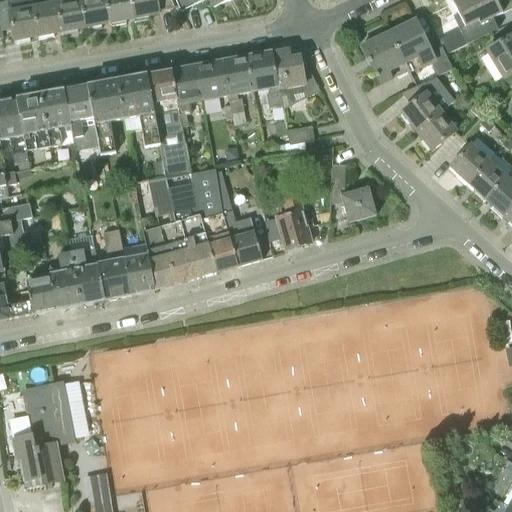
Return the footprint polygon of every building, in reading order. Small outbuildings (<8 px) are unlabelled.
[(14,43),(38,38),(31,0),(21,0),(0,4),(0,23),(2,32),(12,31),(14,43)] [(63,34),(57,3),(56,0),(31,0),(38,38),(63,34)] [(87,29),(81,0),(72,0),(73,0),(57,3),(63,34),(87,29)] [(111,25),(106,0),(81,0),(87,29),(111,25)] [(106,0),(111,25),(134,21),(129,0),(106,0)] [(129,0),(134,21),(159,16),(158,12),(174,9),(170,0),(129,0)] [(175,0),(181,13),(207,0),(209,0),(214,9),(232,0),(175,0)] [(466,30),(460,33),(467,46),(496,31),(491,20),(502,14),(495,0),(458,0),(452,3),(466,30)] [(387,36),(403,68),(417,62),(422,71),(431,67),(437,79),(453,72),(442,49),(431,54),(415,22),(387,36)] [(390,75),(403,68),(387,36),(361,48),(380,87),(393,81),(390,75)] [(511,36),(485,53),(503,82),(511,76),(511,36)] [(273,54),(280,94),(305,89),(307,99),(320,93),(310,73),(303,75),(299,58),(291,60),(290,51),(273,54)] [(269,110),(282,107),(280,94),(273,54),(247,59),(254,95),(266,93),(269,110)] [(241,97),(254,95),(247,59),(222,64),(228,99),(230,108),(232,115),(244,113),(241,97)] [(203,104),(228,99),(222,64),(197,69),(203,104)] [(190,106),(203,104),(197,69),(172,73),(183,129),(189,128),(186,117),(191,116),(190,106)] [(166,180),(191,176),(183,129),(172,73),(147,78),(159,145),(159,148),(166,180)] [(145,151),(159,148),(159,145),(147,78),(132,81),(139,121),(145,151)] [(125,123),(139,121),(132,81),(118,83),(125,123)] [(110,126),(125,123),(118,83),(103,86),(110,126)] [(417,133),(442,113),(444,111),(424,84),(402,96),(410,107),(402,113),(417,133)] [(116,155),(110,126),(103,86),(87,89),(93,122),(100,158),(116,155)] [(64,93),(73,145),(75,152),(87,150),(82,124),(93,122),(87,89),(64,93)] [(62,147),(73,145),(64,93),(40,97),(50,151),(63,148),(62,147)] [(37,153),(50,151),(40,97),(17,102),(27,151),(31,150),(29,138),(36,136),(34,140),(37,153)] [(28,159),(27,151),(17,102),(0,104),(0,143),(0,144),(10,142),(13,162),(15,162),(17,173),(30,171),(28,159)] [(479,120),(485,114),(476,105),(470,111),(479,120)] [(233,121),(232,115),(230,108),(223,109),(226,122),(233,121)] [(442,113),(417,133),(432,152),(457,133),(442,113)] [(489,134),(495,128),(486,119),(480,125),(489,134)] [(287,134),(285,124),(274,126),(277,139),(288,136),(287,134)] [(312,130),(287,134),(288,136),(290,147),(314,142),(312,130)] [(450,168),(469,185),(490,162),(471,145),(450,168)] [(330,180),(331,167),(332,167),(333,157),(319,157),(319,180),(330,180)] [(469,185),(486,201),(507,178),(490,162),(469,185)] [(331,167),(330,180),(330,208),(342,204),(348,225),(375,218),(368,190),(341,198),(340,192),(344,191),(345,168),(332,167),(331,167)] [(0,202),(9,200),(7,188),(17,186),(16,182),(32,179),(30,171),(17,173),(7,175),(0,176),(0,202)] [(219,272),(240,266),(228,226),(222,216),(216,175),(216,171),(191,176),(219,272)] [(261,260),(249,220),(235,224),(221,174),(216,175),(222,216),(228,226),(240,266),(261,260)] [(198,278),(219,272),(191,176),(166,180),(179,223),(183,222),(186,239),(198,278)] [(486,201),(504,217),(511,207),(511,182),(507,178),(486,201)] [(177,284),(198,278),(186,239),(183,222),(179,223),(166,180),(149,185),(150,194),(156,218),(158,217),(161,228),(177,284)] [(286,253),(311,246),(297,197),(296,197),(296,199),(286,202),(285,200),(282,201),(286,217),(279,219),(278,218),(277,218),(286,253)] [(0,226),(22,222),(33,220),(30,206),(0,211),(0,226)] [(0,249),(1,250),(0,246),(0,239),(24,235),(22,222),(0,226),(0,249)] [(177,284),(161,228),(158,229),(152,231),(143,233),(147,256),(153,291),(177,284)] [(104,301),(132,295),(124,260),(119,232),(103,235),(108,263),(97,265),(104,301)] [(0,276),(2,276),(6,275),(3,263),(14,261),(12,248),(1,250),(0,249),(0,276)] [(81,305),(104,301),(97,265),(95,250),(84,252),(72,254),(81,305)] [(56,310),(81,305),(72,254),(58,257),(59,264),(48,266),(50,276),(50,277),(56,310)] [(132,295),(153,291),(147,256),(124,260),(132,295)] [(33,315),(56,310),(50,277),(26,282),(28,291),(33,315)] [(33,315),(28,291),(6,295),(0,296),(0,320),(10,319),(33,315)] [(35,453),(58,448),(74,445),(63,386),(23,393),(32,438),(35,453)] [(44,486),(65,482),(58,448),(35,453),(32,438),(13,442),(17,461),(21,460),(25,483),(43,479),(44,486)] [(89,511),(111,511),(107,475),(84,479),(89,511)]
